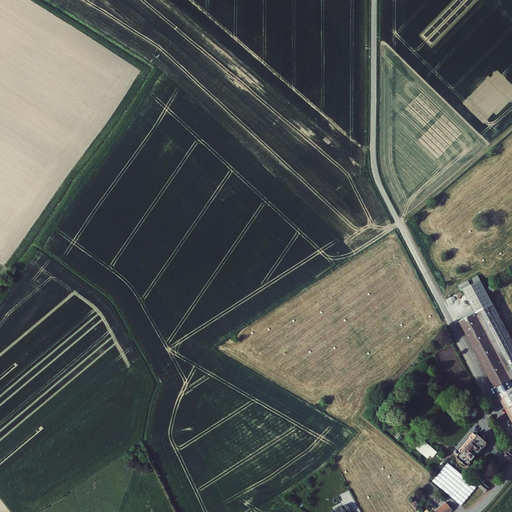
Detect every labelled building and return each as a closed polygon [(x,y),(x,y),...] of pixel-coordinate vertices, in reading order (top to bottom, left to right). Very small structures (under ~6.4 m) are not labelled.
[(489,285),(482,271),(462,282),(464,285),(450,293),(463,317),(492,301),(485,290),(487,287),(489,285)] [(511,328),(489,285),(487,287),(485,290),(492,301),(463,317),(511,409),(511,328)] [(460,455),(471,464),(473,464),(476,460),(476,458),(479,455),(480,456),(484,450),(486,447),(488,446),(491,443),(491,440),(483,433),(480,436),(478,435),(476,437),(474,435),(463,448),(464,449),(460,453),(460,455)] [(432,458),(437,452),(423,439),(415,448),(428,459),(430,456),(432,458)] [(504,457),(510,462),(511,459),(511,454),(506,442),(502,444),(507,453),(504,457)] [(456,463),(441,478),(454,489),(461,482),(463,485),(466,487),(468,488),(470,489),(471,490),(472,490),(473,491),(475,493),(466,502),(467,503),(482,487),(456,463)] [(439,480),(455,495),(457,492),(454,489),(441,478),(439,480)] [(478,480),(489,490),(494,484),(488,479),(485,483),(480,478),(478,480)] [(455,495),(466,505),(467,503),(466,502),(475,493),(473,491),(472,490),(471,490),(470,489),(468,488),(466,487),(463,485),(461,482),(454,489),(457,492),(455,495)] [(451,511),(457,508),(450,500),(438,510),(439,511),(451,511)] [(330,511),(351,511),(347,503),(330,511)]
